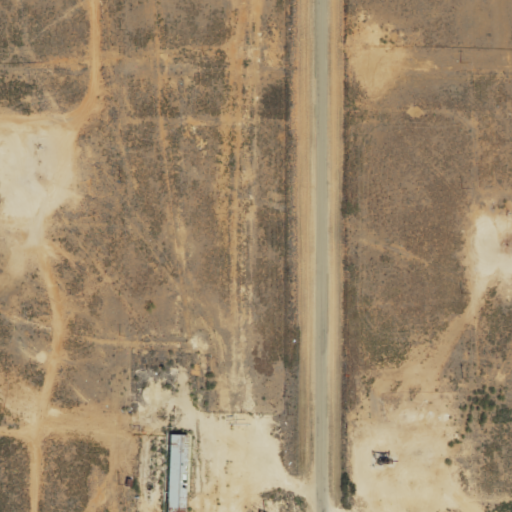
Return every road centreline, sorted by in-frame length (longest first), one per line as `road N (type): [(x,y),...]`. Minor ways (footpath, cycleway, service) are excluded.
road 1 (residential): [(317,511),(315,0)]
road 2 (track): [(34,511),(59,392),(70,111)]
road 3 (track): [(92,0),(95,86),(70,111),(0,110)]
